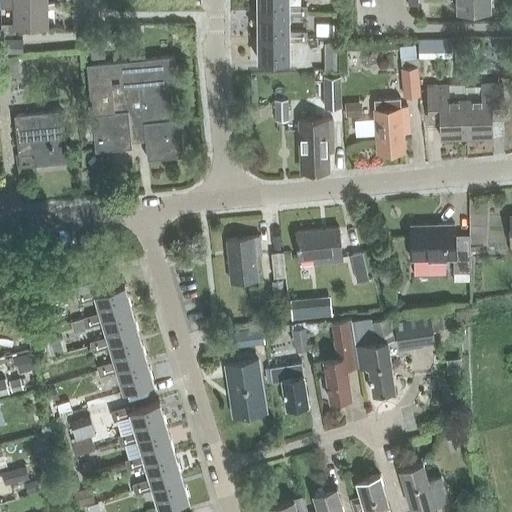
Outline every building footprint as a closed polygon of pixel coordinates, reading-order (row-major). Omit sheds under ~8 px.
[(12,4),(46,4),(45,0),(0,0),(0,8),(12,8),(12,4)] [(287,10),(287,6),(287,0),(256,0),(257,10),(287,10)] [(489,10),(488,0),(455,0),(456,11),(489,10)] [(12,4),(12,8),(13,24),(0,24),(0,34),(16,34),(16,29),(46,29),(46,4),(12,4)] [(288,32),(305,32),(306,16),(306,6),(287,6),(287,10),(257,10),(257,36),(288,36),(288,32)] [(338,36),(338,23),(327,23),(327,36),(338,36)] [(115,44),(113,27),(88,29),(89,46),(115,44)] [(288,36),(257,36),(257,61),(288,61),(288,41),(306,40),(305,32),(288,32),(288,36)] [(0,53),(6,53),(21,52),(21,38),(5,39),(0,39),(0,53)] [(509,53),(508,39),(494,40),(494,53),(509,53)] [(418,95),(415,45),(400,46),(403,96),(418,95)] [(86,65),(91,114),(94,151),(131,147),(130,139),(144,137),(146,159),(183,155),(179,119),(172,119),(169,81),(175,80),(172,55),(86,65)] [(2,57),(4,79),(20,78),(18,56),(2,57)] [(340,107),(339,76),(323,76),(324,108),(340,107)] [(464,99),(465,137),(491,136),(490,114),(502,113),(501,84),(480,85),(480,98),(464,99)] [(465,137),(464,99),(448,99),(447,86),(426,87),(427,116),(440,116),(440,137),(465,137)] [(373,99),(374,109),(377,153),(403,151),(402,133),(409,132),(407,107),(400,107),(399,97),(373,99)] [(288,120),(287,100),(274,100),(274,121),(288,120)] [(362,115),(361,102),(344,103),(345,116),(362,115)] [(32,151),(34,165),(66,161),(61,111),(14,116),(17,153),(32,151)] [(305,148),(305,171),(327,171),(327,147),(332,147),(331,119),(299,120),(300,148),(305,148)] [(453,272),(470,271),(469,235),(453,235),(453,225),(410,226),(411,259),(452,258),(453,272)] [(313,264),(341,261),(338,228),(295,232),(298,260),(313,258),(313,264)] [(254,254),(260,253),(258,236),(226,239),(230,282),(257,279),(254,254)] [(285,276),(283,251),(271,252),(273,277),(285,276)] [(368,279),(362,251),(350,254),(357,281),(368,279)] [(116,270),(91,277),(95,292),(120,285),(116,270)] [(283,292),(281,279),(271,280),(272,293),(283,292)] [(101,318),(131,309),(123,285),(95,293),(93,289),(76,294),(78,302),(95,297),(100,313),(101,318)] [(291,319),(331,315),(329,295),(289,299),(291,319)] [(108,342),(138,333),(131,309),(101,318),(100,313),(83,318),(85,327),(102,322),(107,337),(108,342)] [(444,329),(442,314),(394,320),(398,349),(422,346),(422,343),(434,342),(433,331),(444,329)] [(370,343),(371,352),(387,349),(386,340),(392,339),(392,338),(385,315),(349,319),(354,346),(370,343)] [(346,368),(357,367),(354,346),(349,319),(331,322),(337,358),(313,362),(315,374),(325,372),(330,401),(350,398),(346,368)] [(309,349),(305,322),(291,325),(295,351),(309,349)] [(116,366),(145,358),(138,333),(108,342),(107,337),(90,342),(92,351),(110,346),(114,361),(116,366)] [(50,341),(53,354),(63,351),(59,339),(50,341)] [(357,367),(358,368),(368,366),(373,394),(394,390),(389,361),(387,349),(371,352),(370,343),(354,346),(357,367)] [(38,368),(34,351),(14,356),(17,373),(38,368)] [(116,366),(114,361),(97,367),(100,375),(117,370),(123,391),(152,382),(145,358),(116,366)] [(233,416),(265,411),(257,359),(224,364),(233,416)] [(281,380),(285,408),(307,405),(300,362),(268,367),(271,382),(281,380)] [(23,389),(20,377),(8,380),(11,392),(23,389)] [(0,395),(8,393),(4,378),(0,378),(0,395)] [(87,409),(83,395),(55,404),(59,417),(87,409)] [(136,435),(166,426),(158,402),(130,410),(128,406),(110,412),(113,420),(130,415),(135,431),(136,435)] [(95,434),(89,415),(68,422),(75,441),(95,434)] [(464,428),(462,418),(444,422),(447,432),(464,428)] [(144,459),(173,451),(166,426),(136,435),(135,431),(118,436),(120,445),(138,440),(142,455),(144,459)] [(151,484),(180,475),(173,451),(144,459),(142,455),(125,460),(128,469),(145,464),(149,479),(151,484)] [(421,460),(398,467),(411,511),(422,511),(421,508),(447,500),(439,475),(427,479),(421,460)] [(28,478),(25,465),(1,471),(5,484),(28,478)] [(375,511),(376,508),(387,504),(378,474),(355,481),(360,497),(351,499),(355,511),(375,511)] [(151,484),(149,479),(132,484),(135,493),(152,488),(158,508),(188,499),(180,475),(151,484)] [(39,491),(36,479),(24,482),(27,494),(39,491)] [(342,511),(335,487),(313,493),(318,511),(313,511),(342,511)] [(93,501),(90,489),(74,493),(77,506),(93,501)] [(306,511),(302,497),(270,506),(272,511),(306,511)]
